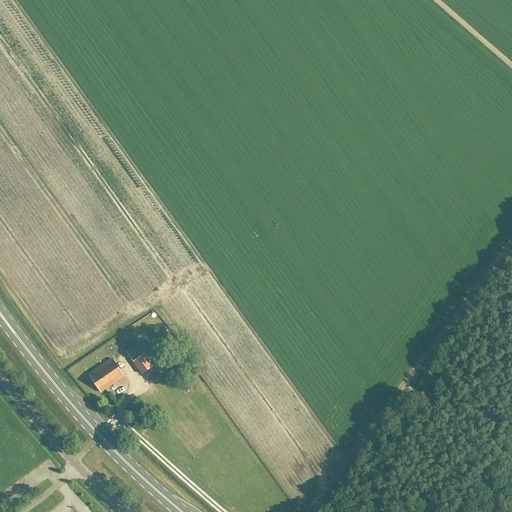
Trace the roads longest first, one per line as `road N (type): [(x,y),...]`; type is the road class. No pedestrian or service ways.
road 1 (unclassified): [(308,511),(511,241)]
road 2 (primary): [(180,511),(76,411),(3,320)]
road 3 (unclassified): [(125,511),(0,378)]
